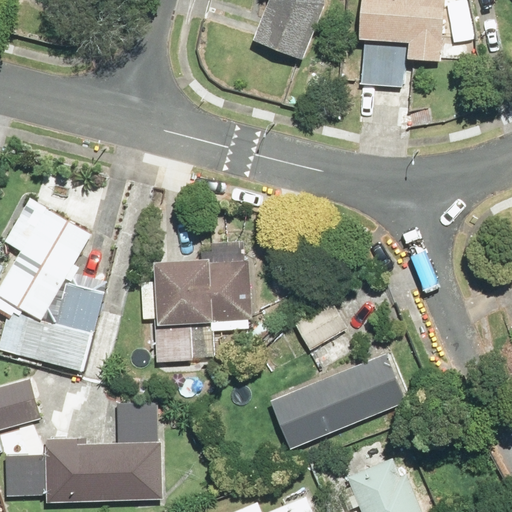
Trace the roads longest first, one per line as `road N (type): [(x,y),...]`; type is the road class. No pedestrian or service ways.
road 1 (residential): [(410,184),(145,121)]
road 2 (residential): [(511,406),(410,184)]
road 3 (residential): [(145,121),(0,85)]
road 4 (residential): [(145,121),(169,0)]
